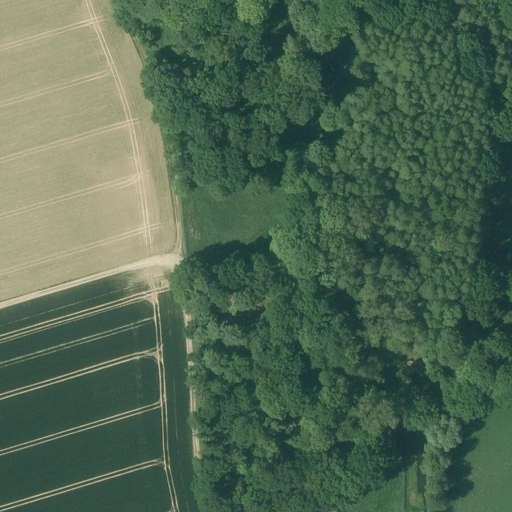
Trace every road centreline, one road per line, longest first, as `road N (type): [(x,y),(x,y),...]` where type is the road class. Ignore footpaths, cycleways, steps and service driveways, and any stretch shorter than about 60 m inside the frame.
road 1 (track): [(118,0),(157,106),(177,198),(210,511)]
road 2 (track): [(183,254),(0,306)]
